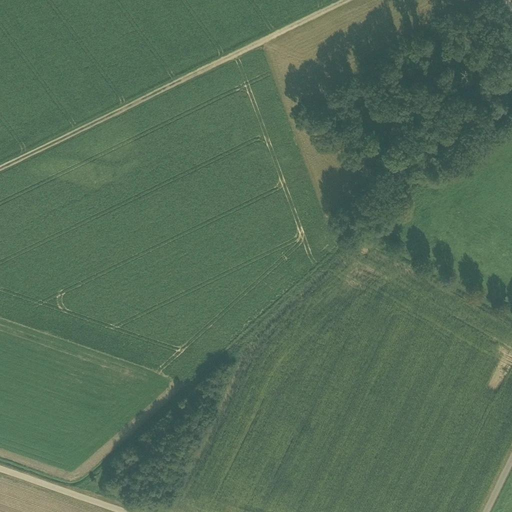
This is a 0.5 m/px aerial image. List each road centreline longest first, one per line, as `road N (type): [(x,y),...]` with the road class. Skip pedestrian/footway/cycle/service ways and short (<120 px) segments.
road 1 (track): [(357,0),(0,170)]
road 2 (unclassified): [(119,511),(0,469)]
